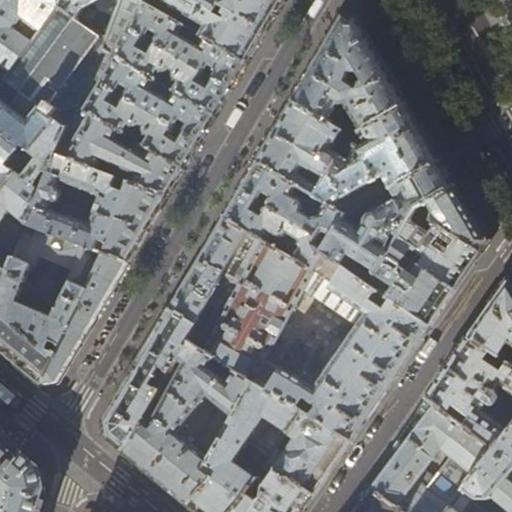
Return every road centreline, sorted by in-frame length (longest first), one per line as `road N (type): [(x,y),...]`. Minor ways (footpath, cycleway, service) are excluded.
road 1 (residential): [(58,434),(321,0)]
road 2 (residential): [(511,252),(326,511)]
